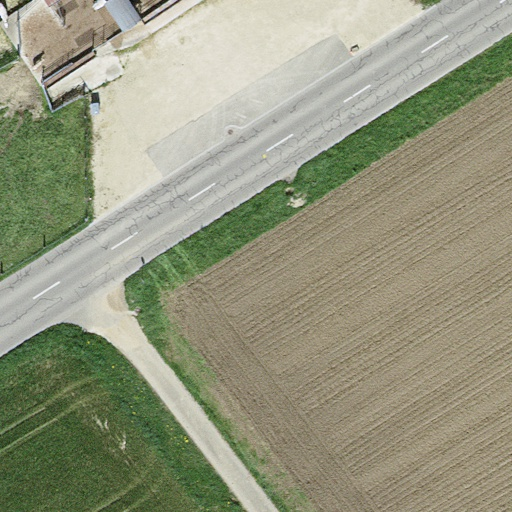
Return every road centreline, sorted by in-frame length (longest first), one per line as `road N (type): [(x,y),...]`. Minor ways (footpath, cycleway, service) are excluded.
road 1 (secondary): [(0,319),(503,0)]
road 2 (track): [(86,264),(273,511)]
